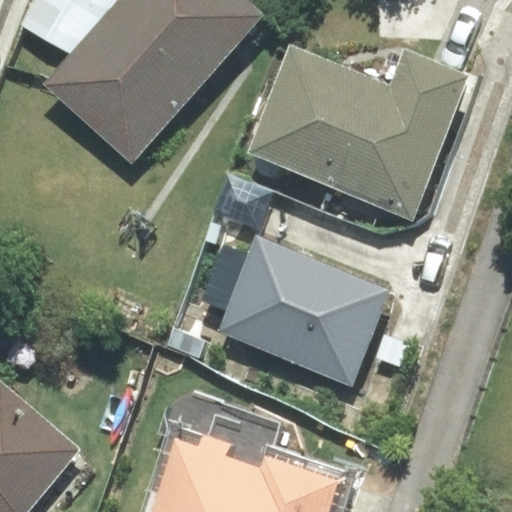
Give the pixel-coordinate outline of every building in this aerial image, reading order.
[(265,23),(239,0),(120,0),(120,1),(118,0),(38,0),(22,35),(73,62),(46,92),(135,171),(265,23)] [(375,86),(285,57),(246,162),(415,225),(469,80),(388,50),(375,86)] [(393,291),(254,239),(215,339),(352,392),(363,362),(399,376),(412,342),(378,329),(393,291)] [(0,382),(0,511),(33,511),(86,450),(3,379),(0,382)] [(233,453),(172,436),(150,511),(332,511),(340,487),(264,466),(260,480),(228,471),(233,453)]
